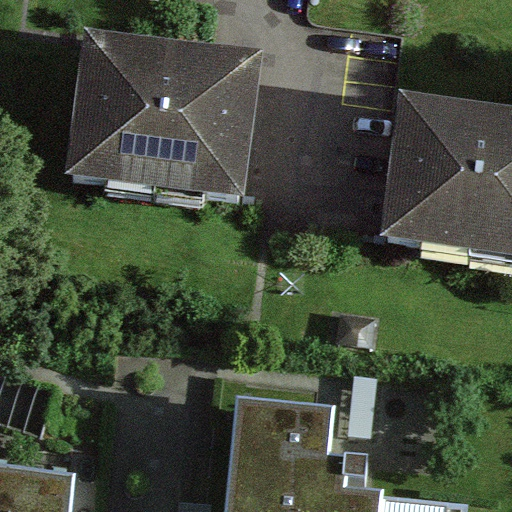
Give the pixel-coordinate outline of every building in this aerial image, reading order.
[(250,80),(95,61),(80,183),(235,202),(250,80)] [(511,135),(412,122),(396,245),(511,259),(511,135)] [(335,434),(243,424),(233,511),(344,511),(348,484),(329,482),(335,434)] [(0,511),(7,511),(10,483),(0,481),(0,511)] [(69,511),(71,489),(10,483),(7,511),(69,511)]
